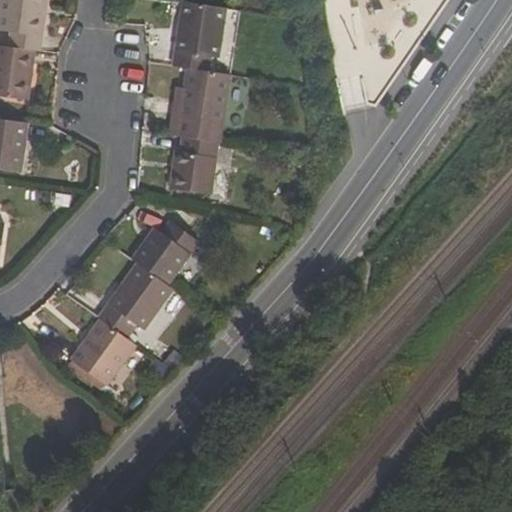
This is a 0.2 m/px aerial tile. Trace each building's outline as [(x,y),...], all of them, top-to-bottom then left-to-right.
[(0,0),(0,31),(18,34),(16,49),(35,51),(41,52),(47,0),(0,0)] [(187,69),(211,73),(213,58),(219,59),(227,10),(183,3),(173,67),(187,69)] [(0,46),(0,96),(28,101),(35,51),(16,49),(0,46)] [(187,69),(182,102),(177,136),(182,137),(219,143),(221,143),(231,75),(211,73),(187,69)] [(182,102),(174,101),(169,135),(177,136),(182,102)] [(0,170),(21,173),(28,124),(0,119),(0,170)] [(175,152),(170,189),(212,195),(219,143),(182,137),(180,152),(175,152)] [(199,243),(170,222),(161,233),(155,228),(131,261),(136,264),(168,286),(199,243)] [(100,320),(128,340),(137,327),(144,331),(173,290),(168,286),(136,264),(98,318),(100,320)] [(128,340),(100,320),(71,360),(107,386),(136,346),(128,340)]
